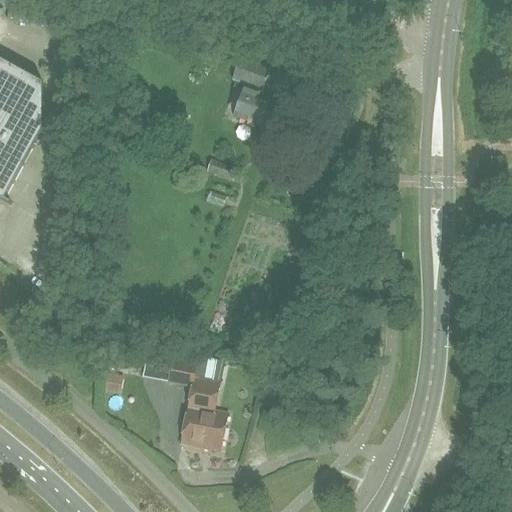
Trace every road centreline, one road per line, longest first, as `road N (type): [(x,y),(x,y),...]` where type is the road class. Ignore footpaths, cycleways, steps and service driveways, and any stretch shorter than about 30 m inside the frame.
road 1 (residential): [(411,453),(429,390),(436,114),(448,0)]
road 2 (secondary): [(121,511),(0,402)]
